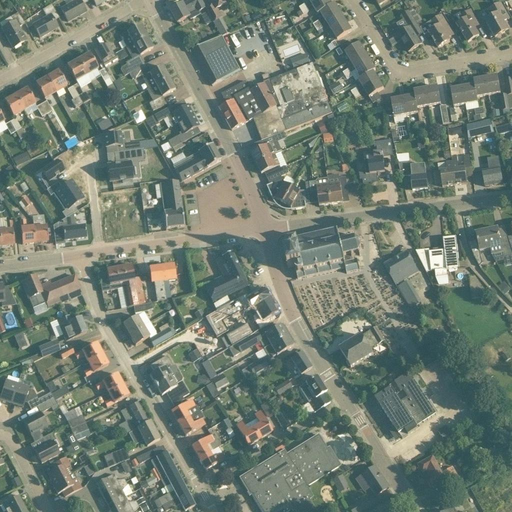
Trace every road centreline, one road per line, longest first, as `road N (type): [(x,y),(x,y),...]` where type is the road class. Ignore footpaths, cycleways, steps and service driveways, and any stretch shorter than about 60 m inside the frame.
road 1 (residential): [(199,485),(96,309),(83,256)]
road 2 (tertiary): [(266,229),(511,198)]
road 3 (residential): [(511,53),(406,73),(393,66),(352,0)]
road 4 (tertiary): [(241,175),(149,0)]
road 5 (tertiary): [(347,400),(286,301),(266,229)]
road 6 (residential): [(199,485),(347,400)]
road 7 (residential): [(0,82),(146,0)]
road 8 (tertiary): [(420,511),(347,400)]
